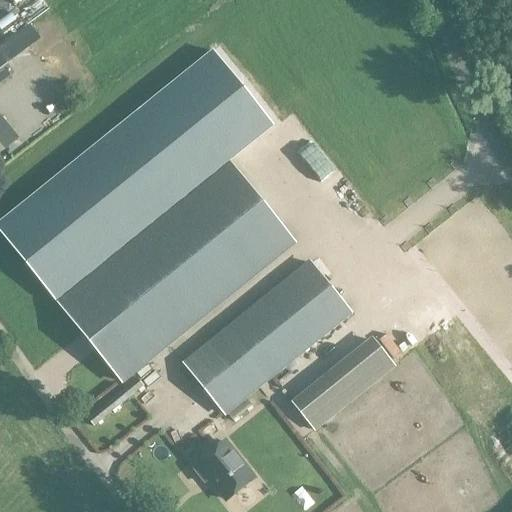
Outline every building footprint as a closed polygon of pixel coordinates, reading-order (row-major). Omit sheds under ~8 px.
[(55,59),(69,49),(64,41),(49,51),(55,59)] [(0,219),(0,237),(54,303),(120,387),(296,245),(230,160),(270,128),(210,51),(0,219)] [(0,79),(11,72),(0,57),(0,79)] [(52,99),(60,92),(43,72),(34,79),(52,99)] [(352,315),(309,262),(180,366),(223,419),(352,315)] [(395,369),(371,339),(291,404),(314,434),(395,369)] [(267,398),(229,424),(240,441),(278,415),(267,398)] [(203,486),(207,483),(224,505),(255,480),(224,441),(193,466),(195,468),(192,471),(203,486)]
